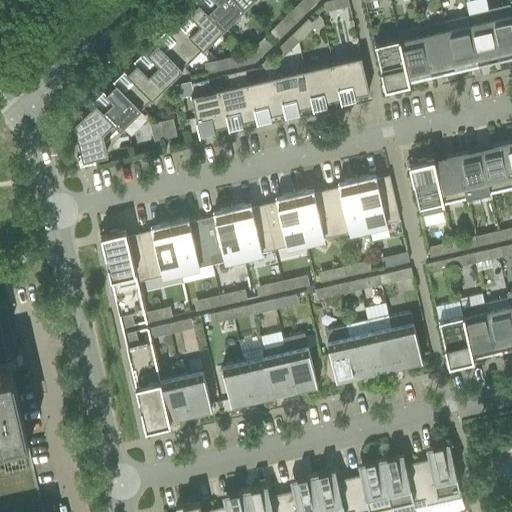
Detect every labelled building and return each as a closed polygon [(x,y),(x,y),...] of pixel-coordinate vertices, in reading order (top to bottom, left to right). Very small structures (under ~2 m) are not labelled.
[(198,0),(197,0),(177,20),(202,45),(223,25),(198,0)] [(238,0),(198,0),(223,25),(243,5),(238,0)] [(349,6),(347,0),(331,0),(334,9),(349,6)] [(486,0),(468,0),(467,0),(471,12),(488,7),(486,0)] [(297,4),(286,14),(294,23),(305,12),(297,4)] [(509,6),(488,10),(489,18),(498,57),(511,54),(511,53),(511,19),(510,13),(509,6)] [(467,15),(477,58),(477,60),(477,62),(478,62),(485,60),(486,60),(498,57),(489,18),(488,10),(467,15)] [(274,26),(273,27),(281,35),(282,35),(294,23),(286,14),(275,26),(274,26)] [(467,15),(443,21),(454,67),(469,64),(470,64),(477,62),(477,60),(477,58),(467,15)] [(177,20),(156,40),(182,65),(202,45),(177,20)] [(443,21),(420,26),(422,34),(423,37),(430,69),(430,71),(431,72),(438,71),(439,71),(454,67),(443,21)] [(302,24),(290,34),(297,41),(297,42),(309,31),(302,24)] [(420,26),(397,31),(398,38),(407,78),(408,78),(411,77),(422,74),(423,74),(430,73),(431,72),(430,71),(430,69),(423,37),(422,34),(420,26)] [(269,31),(248,52),(256,60),(277,40),(269,31)] [(297,41),(290,34),(280,45),(287,52),(297,42),(297,41)] [(398,38),(374,43),(383,83),(384,87),(385,87),(392,85),(393,85),(408,81),(407,78),(398,38)] [(156,40),(136,60),(161,85),(182,65),(156,40)] [(256,60),(248,52),(246,53),(234,56),(236,66),(254,62),(256,60)] [(360,55),(331,62),(339,97),(368,91),(360,55)] [(210,61),(212,71),(227,68),(225,58),(210,61)] [(267,77),(247,82),(255,117),(283,110),(275,75),(273,64),(267,58),(260,64),(265,68),(267,77)] [(136,60),(115,80),(140,106),(161,85),(136,60)] [(331,62),(303,69),(311,104),(339,97),(331,62)] [(303,69),(275,75),(283,110),(311,104),(303,69)] [(230,86),(219,88),(227,123),(241,120),(255,117),(247,82),(244,70),(234,72),(227,74),(230,86)] [(195,117),(185,119),(188,132),(198,130),(213,126),(227,123),(219,88),(210,90),(207,79),(195,82),(198,93),(193,94),(190,95),(195,117)] [(115,80),(94,100),(120,126),(140,106),(115,80)] [(191,85),(181,87),(183,96),(190,95),(193,94),(191,85)] [(120,126),(94,100),(74,120),(80,150),(77,150),(80,161),(94,158),(93,154),(107,151),(104,141),(120,126)] [(172,118),(160,121),(164,138),(176,135),(172,118)] [(164,138),(160,121),(150,123),(153,140),(164,138)] [(503,142),(511,183),(511,182),(511,141),(503,144),(503,142)] [(494,151),(481,154),(488,188),(511,183),(503,142),(502,143),(502,144),(492,146),(494,151)] [(456,153),(465,194),(488,188),(481,154),(468,157),(467,152),(457,155),(456,153)] [(435,165),(434,165),(442,199),(447,198),(465,194),(456,153),(455,153),(456,155),(446,157),(447,162),(437,164),(435,165)] [(409,162),(408,162),(408,163),(409,166),(418,206),(420,215),(444,210),(442,200),(442,199),(434,165),(432,157),(417,160),(416,160),(409,162)] [(356,175),(355,175),(367,227),(399,219),(389,174),(369,179),(368,175),(356,177),(356,175)] [(344,184),(326,189),(336,234),(367,227),(355,175),(355,178),(344,180),(344,184)] [(282,199),(263,203),(274,248),(305,241),(293,189),(292,189),(293,192),(281,195),(282,199)] [(293,189),(305,241),(336,234),(326,189),(307,193),(306,189),(294,192),(293,189)] [(231,203),(230,204),(242,256),(274,248),(263,203),(244,207),(243,203),(232,206),(231,203)] [(220,213),(201,217),(211,263),(242,256),(230,204),(230,206),(219,209),(220,213)] [(169,218),(168,218),(180,270),(211,263),(201,217),(182,222),(181,218),(169,220),(169,218)] [(157,227),(138,232),(149,277),(180,270),(168,218),(168,221),(156,224),(157,227)] [(149,277),(138,232),(126,235),(125,228),(100,233),(121,327),(146,321),(144,312),(137,280),(149,277)] [(489,232),(474,235),(477,245),(491,242),(489,232)] [(477,245),(474,235),(460,239),(462,248),(477,245)] [(427,246),(429,254),(429,256),(446,252),(443,242),(427,246)] [(487,249),(472,252),(475,262),(489,259),(487,249)] [(409,261),(406,251),(388,255),(391,265),(409,261)] [(475,262),(472,252),(458,256),(460,266),(475,262)] [(425,263),(427,273),(443,269),(441,259),(425,263)] [(361,261),(343,266),(345,275),(363,271),(361,261)] [(345,275),(343,266),(325,270),(328,279),(345,275)] [(410,267),(398,269),(401,279),(412,276),(410,267)] [(393,271),(378,274),(380,284),(395,280),(393,271)] [(380,284),(378,274),(364,277),(366,287),(380,284)] [(299,276),(281,280),(283,290),(301,286),(299,276)] [(283,290),(281,280),(263,284),(265,294),(283,290)] [(351,280),(336,284),(339,293),(353,290),(351,280)] [(313,283),(305,285),(307,292),(315,291),(313,283)] [(339,293),(336,284),(322,287),(324,297),(339,293)] [(236,290),(219,294),(221,304),(239,300),(236,290)] [(221,304),(219,294),(201,298),(203,308),(221,304)] [(288,295),(273,298),(275,308),(290,305),(288,295)] [(507,297),(484,302),(494,345),(494,347),(494,349),(495,349),(502,347),(503,347),(511,344),(511,317),(509,305),(507,297)] [(275,308),(273,298),(259,302),(261,311),(275,308)] [(459,301),(435,306),(438,320),(447,359),(448,363),(449,363),(456,361),(457,361),(472,358),(471,354),(463,319),(462,317),(462,314),(460,308),(459,301)] [(483,302),(460,308),(462,314),(462,317),(463,319),(471,354),(472,354),(476,353),(486,351),(487,350),(494,349),(484,302),(483,302)] [(246,305),(231,308),(233,318),(248,314),(246,305)] [(166,307),(156,309),(159,319),(168,316),(166,307)] [(233,318),(231,308),(217,311),(219,321),(233,318)] [(159,319),(156,309),(144,312),(146,321),(159,319)] [(388,316),(390,327),(399,365),(421,360),(410,311),(388,316)] [(378,370),(392,367),(399,365),(390,327),(388,316),(388,315),(367,319),(378,370)] [(182,319),(167,323),(170,333),(185,329),(182,319)] [(346,324),(348,336),(357,373),(357,375),(378,370),(367,319),(346,324)] [(170,333),(167,323),(153,326),(156,336),(170,333)] [(346,324),(324,329),(327,341),(328,346),(335,380),(349,377),(350,376),(357,375),(357,373),(348,336),(346,324)] [(0,326),(0,511),(42,511),(41,505),(40,500),(28,448),(11,374),(10,369),(8,360),(0,326)] [(169,418),(160,380),(151,340),(138,343),(135,330),(123,333),(145,428),(169,422),(169,418)] [(304,332),(282,337),(283,343),(294,389),(295,389),(301,388),(302,387),(316,384),(307,346),(304,332)] [(283,343),(262,348),(273,394),(294,389),(283,343)] [(241,351),(243,360),(252,399),(273,394),(262,348),(262,346),(241,351)] [(252,399),(243,360),(221,365),(230,404),(252,399)] [(202,370),(180,375),(189,414),(211,409),(202,370)] [(180,375),(160,380),(169,418),(189,414),(180,375)] [(427,458),(416,461),(426,504),(461,496),(448,442),(432,445),(425,447),(427,458)] [(394,454),(380,457),(390,504),(391,511),(392,511),(426,504),(416,461),(404,463),(401,452),(394,454)] [(360,474),(348,476),(356,511),(370,511),(369,509),(390,504),(380,457),(364,461),(357,463),(360,474)] [(327,470),(311,473),(320,511),(356,511),(348,476),(337,479),(336,479),(334,468),(327,470)] [(290,490),(280,492),(284,511),(320,511),(311,473),(296,477),(289,478),(292,489),(290,490)] [(259,485),(244,489),(249,511),(284,511),(280,492),(269,495),(268,495),(266,484),(259,485)] [(223,505),(212,508),(213,511),(249,511),(244,489),(229,492),(221,494),(224,505),(223,505)] [(176,511),(213,511),(212,508),(201,510),(198,499),(191,501),(175,505),(176,511)]
